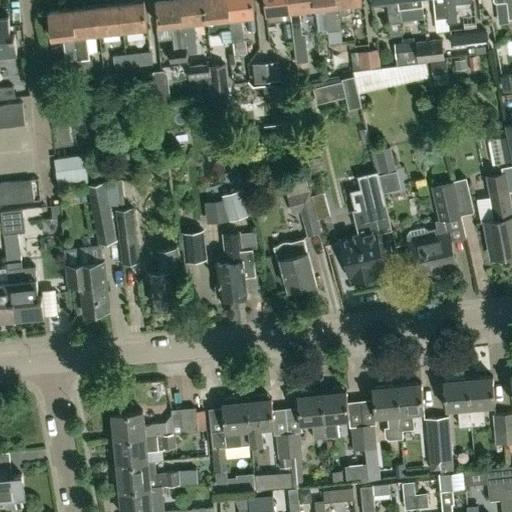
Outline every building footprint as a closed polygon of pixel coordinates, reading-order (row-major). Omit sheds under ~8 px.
[(135,0),(120,2),(123,29),(147,26),(143,0),(135,0)] [(180,0),(155,0),(159,25),(170,23),(174,47),(168,48),(170,62),(178,61),(177,60),(188,58),(187,51),(186,46),(183,22),(180,0)] [(197,50),(194,25),(191,25),(191,21),(205,19),(207,31),(208,31),(204,0),(180,0),(183,22),(186,46),(187,51),(197,50)] [(222,27),(231,26),(227,0),(204,0),(208,31),(211,32),(217,32),(222,27)] [(227,0),(231,26),(233,40),(234,53),(247,51),(245,39),(244,39),(241,19),(239,19),(239,15),(254,14),(252,0),(227,0)] [(288,0),(264,0),(266,12),(267,21),(291,19),(288,0)] [(299,8),(313,6),(312,0),(288,0),(291,19),(296,62),(308,61),(305,32),(302,33),(299,8)] [(342,41),(340,28),(338,14),(336,0),(312,0),(313,6),(328,5),(329,9),(326,9),(330,42),(342,41)] [(336,0),(338,14),(348,13),(346,3),(361,1),(360,0),(336,0)] [(389,36),(401,34),(398,8),(397,0),(372,0),(373,4),(387,3),(390,22),(388,23),(389,36)] [(433,0),(436,17),(446,16),(444,0),(420,0),(422,5),(421,0),(433,0)] [(444,0),(446,16),(447,22),(456,21),(454,3),(469,1),(469,0),(444,0)] [(506,9),(505,0),(492,0),(493,0),(495,2),(496,5),(502,10),(506,9)] [(100,31),(123,29),(120,2),(96,4),(100,31)] [(100,31),(96,4),(73,7),(79,58),(89,57),(86,33),(100,31)] [(80,75),(80,74),(79,58),(73,7),(48,10),(51,37),(63,36),(65,58),(52,60),(55,76),(79,73),(80,75)] [(0,51),(17,50),(15,32),(10,32),(8,14),(0,14),(0,51)] [(246,18),(247,34),(261,33),(260,17),(246,18)] [(451,46),(488,42),(486,29),(449,33),(451,46)] [(428,40),(431,58),(443,58),(441,39),(428,40)] [(419,62),(418,59),(417,41),(417,40),(394,42),(396,58),(399,58),(400,64),(419,62)] [(428,40),(417,41),(418,59),(425,59),(431,58),(428,40)] [(360,67),(372,66),(380,65),(378,48),(358,50),(360,67)] [(126,53),(128,67),(152,64),(150,50),(126,53)] [(114,69),(128,67),(126,53),(112,54),(113,65),(114,69)] [(265,61),(267,79),(280,78),(277,60),(265,61)] [(255,81),(267,79),(265,61),(253,63),(254,72),(255,81)] [(189,77),(210,74),(208,62),(187,65),(189,77)] [(209,65),(212,90),(214,89),(224,124),(236,121),(226,88),(228,88),(225,63),(209,65)] [(157,101),(170,100),(167,72),(163,69),(152,71),(153,81),(157,101)] [(511,72),(500,74),(502,90),(511,89),(511,72)] [(348,108),(361,105),(354,74),(341,77),(342,79),(313,86),(317,102),(345,96),(348,108)] [(0,98),(14,97),(13,86),(0,86),(0,98)] [(12,102),(15,124),(25,123),(23,101),(12,102)] [(4,125),(15,124),(12,102),(2,103),(4,125)] [(511,159),(511,156),(507,135),(499,137),(504,161),(511,159)] [(385,160),(389,186),(403,183),(398,157),(385,160)] [(321,232),(309,189),(306,177),(284,183),(287,194),(286,195),(291,213),(300,211),(306,235),(321,232)] [(21,179),(24,201),(34,200),(31,178),(21,179)] [(14,202),(24,201),(21,179),(11,180),(14,202)] [(3,204),(14,202),(11,180),(0,182),(3,204)] [(98,243),(116,239),(105,180),(86,183),(98,243)] [(432,184),(440,218),(460,213),(452,180),(432,184)] [(505,192),(503,180),(489,183),(492,194),(490,195),(495,218),(485,219),(491,254),(511,250),(511,211),(508,191),(505,192)] [(207,221),(228,219),(248,214),(240,189),(221,195),(223,199),(205,200),(207,221)] [(353,279),(379,273),(378,270),(386,268),(378,231),(392,228),(385,201),(353,208),(359,234),(340,238),(348,274),(351,273),(353,279)] [(123,260),(139,258),(132,207),(116,209),(123,260)] [(2,233),(24,231),(22,208),(0,210),(2,233)] [(466,219),(452,221),(454,236),(468,234),(466,219)] [(455,263),(446,224),(428,228),(423,225),(409,228),(406,233),(408,241),(407,241),(414,272),(455,263)] [(182,231),(185,260),(206,257),(203,229),(182,231)] [(241,249),(239,231),(222,232),(226,260),(216,261),(219,285),(215,285),(216,294),(219,294),(220,296),(246,293),(244,276),(256,275),(253,248),(241,249)] [(307,251),(303,237),(290,240),(287,240),(284,240),(281,241),(279,242),(277,244),(273,245),(277,259),(280,258),(289,289),(316,282),(307,251)] [(103,259),(102,243),(65,247),(68,284),(81,283),(84,311),(110,309),(104,260),(104,259),(103,259)] [(152,303),(179,300),(175,267),(179,267),(177,245),(156,247),(158,268),(148,269),(152,303)] [(11,298),(15,298),(17,317),(45,314),(43,293),(38,293),(35,264),(7,267),(9,280),(11,298)] [(0,318),(17,317),(15,298),(11,298),(9,280),(0,281),(0,318)] [(407,361),(407,347),(389,347),(390,361),(407,361)] [(471,424),(467,380),(458,381),(457,377),(454,375),(447,376),(444,379),(444,382),(443,382),(445,409),(457,408),(459,426),(471,424)] [(467,380),(471,424),(483,423),(481,406),(495,404),(492,377),(467,380)] [(396,386),(401,429),(414,428),(412,413),(423,412),(421,384),(396,386)] [(401,429),(396,386),(371,389),(374,417),(387,416),(388,426),(384,427),(385,437),(389,439),(402,438),(401,429)] [(321,394),(326,436),(336,436),(335,421),(349,420),(346,392),(344,392),(342,388),(332,389),(331,393),(321,394)] [(326,436),(321,394),(311,395),(309,392),(299,393),(299,397),(296,397),(299,425),(311,424),(313,437),(326,436)] [(246,402),(251,443),(263,442),(261,428),(274,427),(271,400),(269,400),(267,396),(258,397),(257,401),(246,402)] [(251,443),(246,402),(236,403),(234,400),(225,401),(224,405),(221,405),(224,429),(211,430),(211,439),(210,439),(214,472),(227,470),(224,446),(251,443)] [(183,407),(185,432),(197,431),(197,429),(206,428),(204,407),(195,407),(195,406),(183,407)] [(185,432),(183,407),(171,408),(171,413),(165,421),(150,422),(149,423),(144,424),(143,413),(112,416),(115,441),(175,435),(174,433),(185,432)] [(496,444),(507,443),(505,415),(493,416),(496,444)] [(440,460),(437,419),(436,416),(424,417),(428,460),(440,460)] [(437,419),(440,460),(441,472),(455,471),(450,417),(437,419)] [(363,424),(365,448),(377,447),(374,423),(363,424)] [(353,449),(365,448),(363,424),(350,425),(353,449)] [(291,466),(290,466),(293,488),(303,486),(300,454),(302,454),(300,430),(287,432),(291,466)] [(279,466),(290,466),(291,466),(287,432),(276,432),(279,466)] [(148,463),(148,462),(147,450),(164,449),(163,447),(176,446),(175,435),(115,441),(117,466),(148,463)] [(165,484),(163,471),(155,472),(154,462),(148,462),(148,463),(117,466),(120,491),(157,487),(160,487),(160,486),(157,487),(157,485),(165,484)] [(0,467),(0,504),(2,505),(5,499),(24,497),(22,473),(7,474),(6,467),(0,467)] [(177,469),(163,471),(165,484),(165,486),(179,484),(177,469)] [(228,490),(227,478),(226,470),(215,471),(216,480),(214,481),(215,491),(228,490)] [(500,488),(511,487),(511,470),(486,473),(489,500),(501,498),(500,488)] [(235,477),(227,478),(228,490),(241,489),(240,476),(235,477)] [(395,496),(395,481),(375,482),(376,497),(395,496)] [(360,486),(362,511),(364,511),(375,511),(372,484),(360,486)] [(324,501),(354,499),(353,486),(323,489),(324,501)] [(157,487),(120,491),(121,511),(162,511),(160,487),(157,487)] [(511,499),(511,487),(500,488),(501,498),(501,500),(511,499)] [(451,511),(451,503),(453,503),(452,489),(441,490),(443,511),(451,511)] [(416,493),(417,507),(428,506),(427,492),(416,493)] [(405,508),(417,507),(416,493),(403,494),(405,508)] [(247,497),(248,507),(248,511),(251,511),(274,510),(272,494),(247,496),(247,497)] [(324,511),(324,499),(314,500),(315,511),(324,511)] [(502,511),(511,510),(511,499),(501,500),(502,511)] [(299,511),(299,502),(289,503),(290,511),(299,511)]
